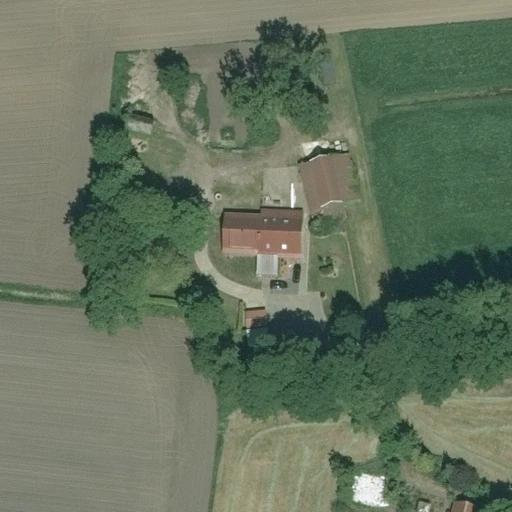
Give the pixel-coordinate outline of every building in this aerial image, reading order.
[(151,105),(147,132),(174,136),(178,109),(151,105)] [(234,108),(212,108),(212,147),(234,148),(234,108)] [(341,156),(293,170),(309,224),(357,210),(341,156)] [(294,214),(225,213),(224,257),(293,258),(294,214)] [(245,313),(247,373),(312,372),(312,347),(270,348),(269,313),(245,313)]
